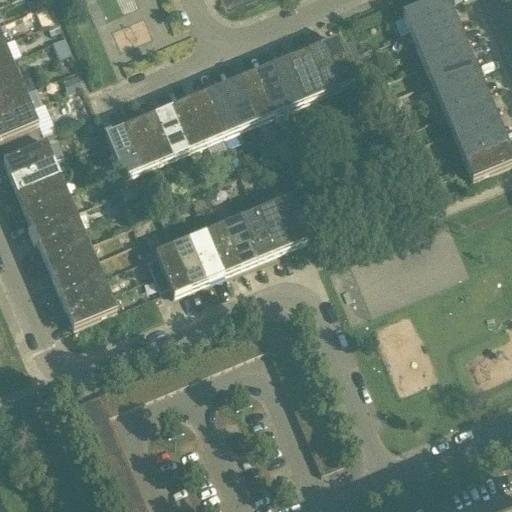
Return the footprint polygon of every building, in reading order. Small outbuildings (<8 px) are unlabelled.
[(446,3),(402,21),(409,39),(453,20),(446,3)] [(412,45),(407,47),(412,57),(460,37),(453,20),(409,39),(412,45)] [(460,37),(412,57),(414,62),(418,60),(423,72),(467,54),(460,37)] [(339,45),(322,53),(340,97),(358,90),(339,45)] [(63,49),(69,65),(80,61),(74,46),(63,49)] [(3,49),(0,50),(0,69),(10,65),(3,49)] [(322,53),(305,60),(324,104),(340,97),(322,53)] [(467,54),(423,72),(430,89),(474,70),(467,54)] [(305,60),(288,67),(307,111),(324,104),(305,60)] [(10,65),(0,69),(0,89),(17,82),(10,65)] [(288,67),(272,74),(290,118),(307,111),(288,67)] [(474,70),(430,89),(437,105),(481,87),(474,70)] [(272,74),(255,81),(274,125),(290,118),(272,74)] [(69,98),(82,93),(77,80),(64,86),(69,98)] [(255,81),(239,87),(257,131),(274,125),(255,81)] [(17,82),(0,89),(0,108),(24,99),(17,82)] [(239,87),(222,94),(241,139),(257,131),(239,87)] [(481,87),(437,105),(444,122),(488,104),(481,87)] [(222,94),(206,101),(224,145),(241,139),(222,94)] [(24,99),(0,108),(0,128),(31,115),(24,99)] [(206,101),(189,108),(207,152),(224,145),(206,101)] [(488,104),(444,122),(451,138),(495,120),(488,104)] [(189,108),(173,115),(191,159),(207,152),(189,108)] [(43,110),(31,115),(0,128),(0,148),(51,127),(43,110)] [(173,115),(156,122),(174,166),(191,159),(173,115)] [(495,120),(451,138),(458,155),(502,137),(495,120)] [(156,122),(140,129),(158,173),(174,166),(156,122)] [(140,129),(123,136),(141,180),(158,173),(140,129)] [(123,136),(105,143),(124,187),(141,180),(123,136)] [(502,137),(458,155),(465,172),(509,153),(502,137)] [(46,151),(2,170),(10,187),(54,169),(46,151)] [(511,161),(509,153),(465,172),(472,189),(511,172),(511,161)] [(54,169),(10,187),(17,203),(61,185),(54,169)] [(163,204),(176,198),(170,183),(157,189),(163,204)] [(61,185),(17,203),(24,220),(68,201),(61,185)] [(218,203),(214,193),(206,197),(210,206),(218,203)] [(68,201),(24,220),(31,237),(75,218),(68,201)] [(290,205),(273,212),(291,256),(308,249),(290,205)] [(273,212),(256,219),(274,263),(291,256),(273,212)] [(75,218),(31,237),(38,253),(82,235),(75,218)] [(256,219),(239,226),(257,270),(274,263),(256,219)] [(162,225),(147,232),(152,243),(168,236),(162,225)] [(239,226),(222,233),(241,277),(257,270),(239,226)] [(222,233),(206,240),(224,284),(241,277),(222,233)] [(82,235),(38,253),(45,270),(89,251),(82,235)] [(206,240),(189,247),(208,291),(224,284),(206,240)] [(189,247),(173,254),(191,298),(208,291),(189,247)] [(89,251),(45,270),(52,286),(96,268),(89,251)] [(173,254),(155,261),(158,267),(148,271),(161,301),(170,297),(173,305),(191,298),(173,254)] [(96,268),(52,286),(59,303),(103,284),(96,268)] [(103,284),(59,303),(66,320),(110,301),(103,284)] [(110,301),(66,320),(73,337),(117,319),(110,301)] [(282,325),(270,330),(279,352),(291,347),(282,325)] [(270,330),(260,335),(269,357),(279,352),(270,330)] [(260,335),(248,340),(257,362),(269,357),(260,335)] [(248,340),(237,344),(246,366),(257,362),(248,340)] [(237,344),(225,349),(235,371),(246,366),(237,344)] [(291,347),(279,352),(269,357),(274,368),(296,359),(291,347)] [(225,349),(214,354),(223,376),(235,371),(225,349)] [(214,354),(203,358),(212,380),(223,376),(214,354)] [(203,358),(192,363),(201,385),(212,380),(203,358)] [(296,359),(274,368),(279,380),(301,371),(296,359)] [(192,363),(181,368),(190,390),(201,385),(192,363)] [(181,368),(169,372),(179,394),(190,390),(181,368)] [(301,371),(279,380),(283,391),(306,382),(301,371)] [(169,372),(158,377),(167,399),(179,394),(169,372)] [(158,377),(147,381),(156,404),(167,399),(158,377)] [(147,381),(136,386),(145,408),(156,404),(147,381)] [(306,382),(283,391),(288,402),(311,393),(306,382)] [(136,386),(124,391),(134,413),(145,408),(136,386)] [(124,391),(113,396),(122,418),(134,413),(124,391)] [(311,393),(288,402),(293,413),(315,404),(311,393)] [(113,396),(101,400),(111,422),(122,418),(113,396)] [(101,400),(90,405),(99,427),(109,423),(111,422),(101,400)] [(315,404),(293,413),(298,425),(320,416),(315,404)] [(90,405),(79,410),(89,432),(99,427),(90,405)] [(320,416),(298,425),(302,436),(325,427),(320,416)] [(99,427),(89,432),(93,443),(114,435),(109,423),(99,427)] [(325,427),(302,436),(307,448),(329,438),(325,427)] [(114,435),(93,443),(98,454),(118,445),(114,435)] [(329,438),(307,448),(312,459),(334,449),(329,438)] [(118,445),(98,454),(102,464),(123,456),(118,445)] [(334,449),(312,459),(316,470),(339,461),(334,449)] [(123,456),(102,464),(107,475),(127,467),(123,456)] [(339,461),(316,470),(321,482),(344,472),(339,461)] [(127,467),(107,475),(111,486),(132,477),(127,467)] [(132,477),(111,486),(116,497),(136,488),(132,477)] [(136,488),(116,497),(120,507),(141,499),(136,488)] [(141,499),(120,507),(122,511),(139,511),(145,510),(141,499)]
